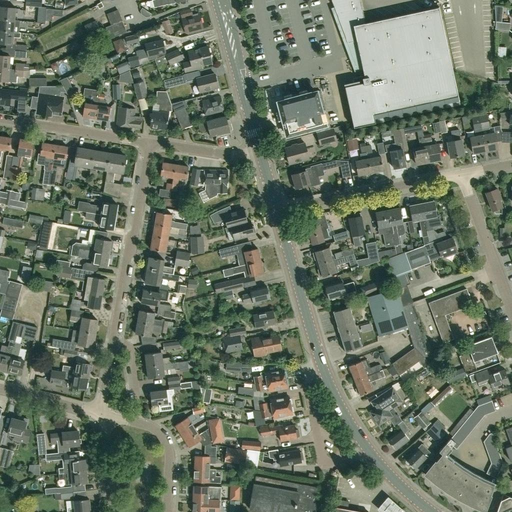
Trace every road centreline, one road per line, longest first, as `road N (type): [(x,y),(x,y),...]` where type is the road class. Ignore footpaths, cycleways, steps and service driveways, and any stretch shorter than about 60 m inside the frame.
road 1 (residential): [(148,143),(112,342)]
road 2 (residential): [(276,212),(460,175)]
road 3 (secondary): [(321,366),(276,212)]
road 4 (secondary): [(259,152),(220,0)]
road 5 (residential): [(0,120),(148,143)]
road 6 (residential): [(366,447),(332,463),(322,458),(306,379),(321,366)]
road 7 (residential): [(508,309),(460,175)]
